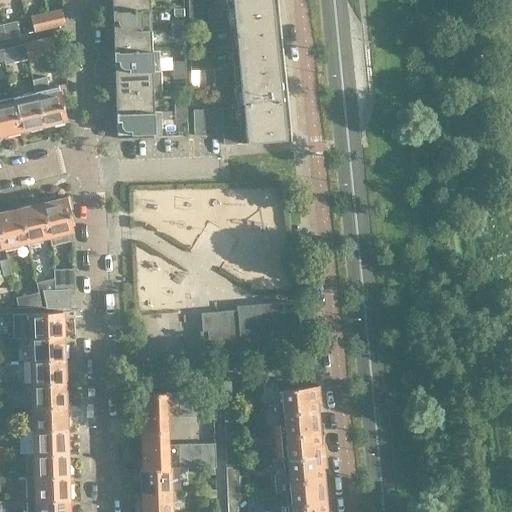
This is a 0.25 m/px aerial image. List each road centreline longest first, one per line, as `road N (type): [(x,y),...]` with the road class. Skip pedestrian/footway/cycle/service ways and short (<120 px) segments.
road 1 (residential): [(299,0),(352,511)]
road 2 (primary): [(385,511),(332,0)]
road 3 (residential): [(100,511),(84,155)]
road 4 (residential): [(84,155),(84,0)]
